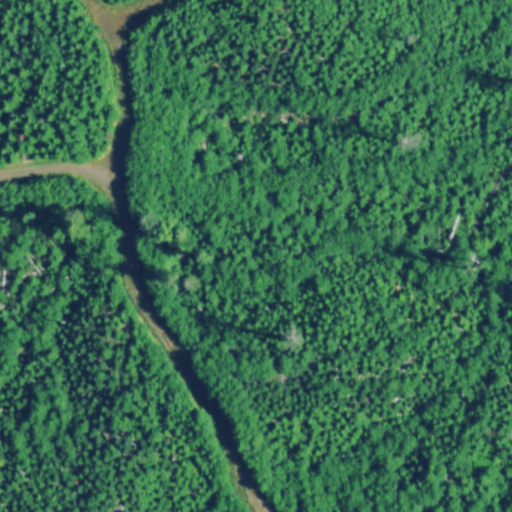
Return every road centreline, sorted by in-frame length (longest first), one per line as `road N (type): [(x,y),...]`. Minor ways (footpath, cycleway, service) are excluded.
road 1 (track): [(266,511),(146,307),(115,191),(77,169),(0,177)]
road 2 (track): [(115,191),(127,111),(117,44),(123,21),(152,0)]
